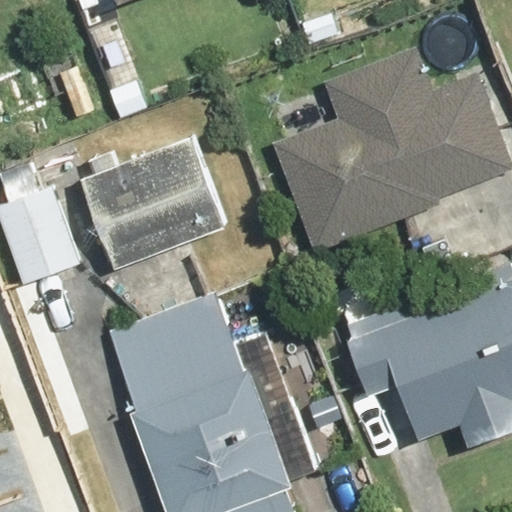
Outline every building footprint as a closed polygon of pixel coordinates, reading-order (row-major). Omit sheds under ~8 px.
[(118,14),(87,25),(121,115),(152,104),(118,14)] [(270,141),(311,249),(403,213),(508,173),(511,170),(511,163),(474,64),(428,77),(417,47),(325,83),(337,115),(270,141)] [(192,133),(77,175),(109,263),(224,221),(192,133)] [(511,183),(510,177),(405,217),(429,280),(511,248),(511,183)] [(53,182),(0,201),(0,223),(21,283),(81,261),(53,182)] [(511,253),(337,321),(362,385),(389,374),(414,438),(456,422),(463,440),(511,420),(511,253)] [(283,511),(297,507),(219,290),(109,328),(134,401),(125,404),(162,511),(283,511)]
